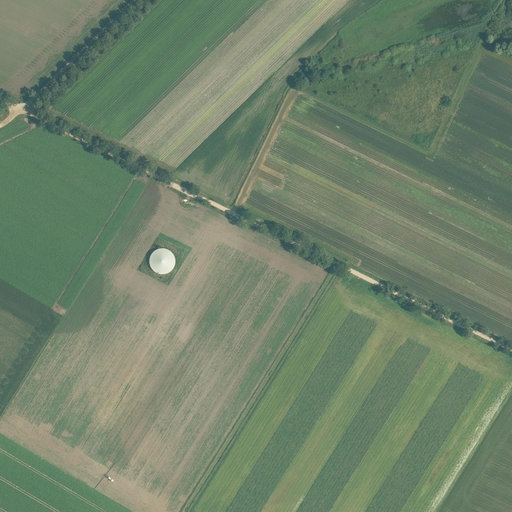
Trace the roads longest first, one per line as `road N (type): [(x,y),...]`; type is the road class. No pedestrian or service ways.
road 1 (track): [(511,349),(21,105)]
road 2 (unclassified): [(21,105),(133,0)]
